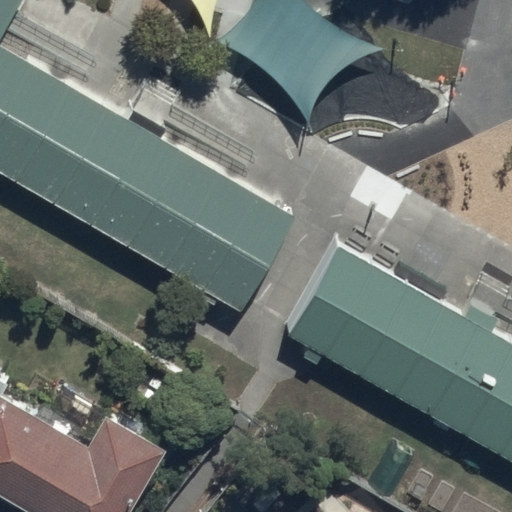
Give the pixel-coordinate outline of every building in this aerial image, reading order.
[(0,0),(0,147),(242,288),(295,197),(0,25),(0,14),(7,0),(0,0)] [(511,0),(473,0),(448,100),(511,115),(511,0)] [(336,228),(287,313),(308,323),(300,338),(313,345),(319,332),(511,437),(511,328),(492,318),(499,306),(473,292),(468,301),(336,228)] [(0,462),(86,511),(105,511),(162,414),(102,380),(97,390),(66,372),(54,393),(0,362),(0,462)] [(379,511),(373,505),(366,511),(363,511),(323,469),(278,511),(379,511)]
